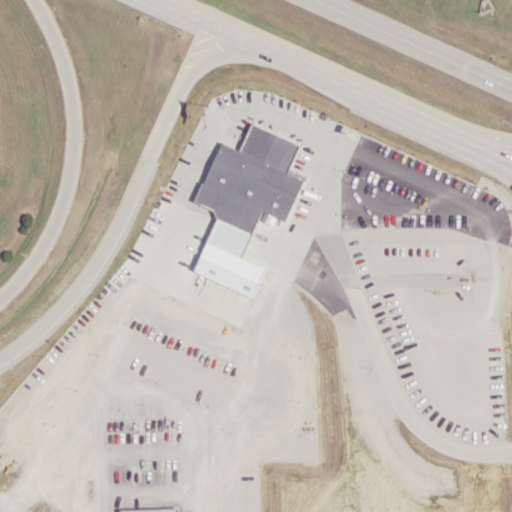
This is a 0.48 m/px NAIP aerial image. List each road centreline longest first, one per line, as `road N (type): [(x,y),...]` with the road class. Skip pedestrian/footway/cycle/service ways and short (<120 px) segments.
road 1 (motorway): [(0,363),(57,317),(91,275),(191,84),(211,66),(270,53)]
road 2 (motorway): [(39,0),(65,54),(75,147),(53,229),(0,300)]
road 3 (primary): [(154,0),(425,129)]
road 4 (primary): [(511,90),(318,0)]
